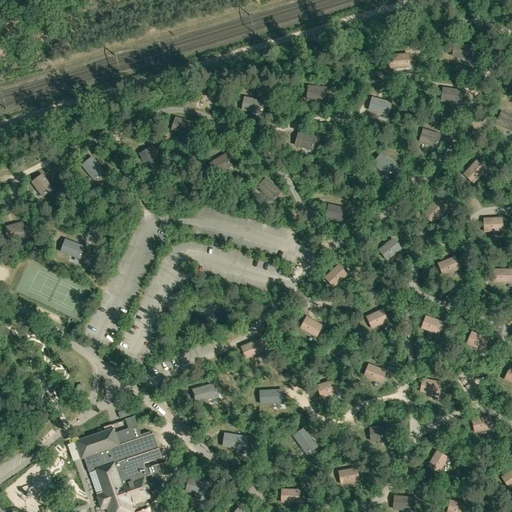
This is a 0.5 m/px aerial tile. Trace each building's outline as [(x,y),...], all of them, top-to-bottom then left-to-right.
[(475,48),(455,44),(452,57),(472,60),(475,48)] [(408,54),(388,56),(389,69),(409,67),(408,54)] [(325,101),(326,88),(308,87),(307,99),(325,101)] [(463,92),(443,89),(441,101),(461,104),(463,92)] [(261,115),(264,102),(244,98),(242,111),(261,115)] [(392,104),(372,98),(369,111),(388,116),(392,104)] [(511,117),(502,113),(496,124),(511,131),(511,117)] [(193,124),(176,118),(172,130),(189,136),(193,124)] [(420,142),(436,147),(440,135),(423,130),(420,142)] [(316,138),(299,133),(295,146),(312,151),(316,138)] [(140,154),(148,170),(160,164),(151,148),(140,154)] [(216,175),(231,166),(225,155),(210,164),(216,175)] [(381,155),(373,165),(389,177),(396,167),(381,155)] [(92,158),(82,166),(95,181),(105,173),(92,158)] [(476,161),(464,174),(474,183),(486,170),(476,161)] [(53,189),(42,175),(32,183),(43,197),(53,189)] [(266,179),(258,189),(273,202),(281,192),(266,179)] [(436,201),(423,214),(433,223),(445,210),(436,201)] [(329,205),(326,218),(345,223),(348,210),(329,205)] [(502,218),(484,219),(485,232),(503,231),(502,218)] [(26,235),(22,223),(5,228),(9,240),(26,235)] [(393,239),(380,251),(388,260),(401,249),(393,239)] [(84,247),(65,240),(61,252),(80,259),(84,247)] [(455,257),(439,264),(443,276),(460,269),(455,257)] [(338,266),(326,278),(335,287),(347,275),(338,266)] [(494,269),(494,283),(511,283),(511,270),(494,269)] [(383,310),(367,317),(372,329),(388,322),(383,310)] [(426,317),(422,329),(438,335),(442,323),(426,317)] [(307,318),(301,329),(316,338),(323,326),(307,318)] [(467,344),(483,351),(488,339),(472,332),(467,344)] [(262,339),(241,347),(246,359),(267,350),(262,339)] [(369,365),(365,376),(381,383),(385,371),(369,365)] [(423,379),(421,392),(438,395),(440,383),(423,379)] [(334,380),(317,386),(322,398),(338,392),(334,380)] [(215,384),(193,390),(196,403),(218,397),(215,384)] [(261,404),(283,403),(282,390),(260,392),(261,404)] [(119,413),(121,419),(131,415),(129,410),(119,413)] [(489,416),(472,420),(475,432),(492,429),(489,416)] [(127,429),(137,425),(136,421),(125,424),(127,429)] [(152,497),(151,493),(160,490),(164,482),(158,465),(145,469),(144,464),(161,458),(153,434),(150,435),(149,433),(140,436),(137,426),(114,434),(113,430),(75,443),(81,460),(85,458),(102,509),(108,507),(109,511),(129,511),(133,511),(130,504),(152,497)] [(370,428),(371,441),(388,440),(388,427),(370,428)] [(317,447),(304,429),(294,437),(307,455),(317,447)] [(225,434),(223,447),(245,450),(247,437),(225,434)] [(437,452),(428,466),(439,473),(448,458),(437,452)] [(357,468),(340,472),(342,484),(359,481),(357,468)] [(511,486),(511,470),(502,477),(509,488),(511,486)] [(190,479),(186,491),(203,496),(207,483),(190,479)] [(300,490),(282,490),(282,502),(299,503),(300,490)] [(415,499),(395,497),(393,510),(413,511),(415,499)] [(451,501),(448,511),(466,511),(468,504),(451,501)]
